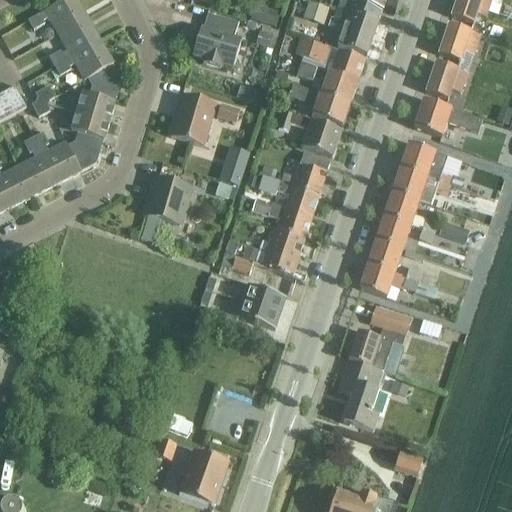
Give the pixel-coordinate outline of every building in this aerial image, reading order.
[(55,39),(85,22),(72,0),(69,0),(26,25),(31,34),(42,28),(41,25),(46,22),(55,39)] [(352,4),(341,0),(337,11),(377,24),(381,14),(352,4)] [(353,0),(352,4),(381,14),(385,0),(353,0)] [(501,4),(492,1),(489,0),(457,0),(451,20),(472,28),(475,18),(485,21),(488,13),(497,16),(501,4)] [(309,5),(304,20),(323,26),(328,11),(309,5)] [(276,27),(280,14),(257,7),(253,20),(276,27)] [(377,24),(337,11),(334,20),(345,24),(337,50),(366,59),(377,24)] [(204,62),(202,67),(220,72),(221,68),(233,71),(241,44),(233,42),(238,26),(207,17),(202,33),(200,32),(192,59),(204,62)] [(85,22),(55,39),(65,55),(60,58),(58,55),(47,61),(52,71),(98,45),(85,22)] [(448,28),(438,58),(459,65),(457,73),(467,76),(472,58),(479,39),(448,28)] [(260,34),(256,47),(267,50),(271,37),(260,34)] [(301,42),(296,58),(303,60),(315,64),(316,60),(324,63),(328,51),(301,42)] [(98,45),(52,71),(58,80),(69,74),(68,72),(73,69),(82,86),(85,84),(111,69),(98,45)] [(303,60),(301,66),(357,85),(365,63),(338,54),(328,51),(324,63),(316,60),(315,64),(303,60)] [(350,107),(357,85),(301,66),(296,79),(312,84),(313,82),(325,86),(321,98),(350,107)] [(460,97),(467,76),(457,73),(435,66),(425,97),(447,104),(450,94),(460,97)] [(120,85),(111,69),(85,84),(89,92),(87,100),(113,108),(114,107),(113,107),(120,85)] [(277,73),(274,81),(285,84),(288,76),(277,73)] [(350,107),(321,98),(293,88),(293,89),(292,88),(288,100),(304,105),(315,108),(311,120),(342,130),(350,107)] [(15,116),(26,110),(15,89),(4,95),(15,116)] [(54,101),(47,90),(35,97),(37,101),(35,106),(43,102),(45,106),(48,104),(54,101)] [(0,112),(5,122),(15,116),(4,95),(0,96),(0,112)] [(255,95),(253,106),(262,109),(265,98),(255,95)] [(179,111),(170,140),(203,150),(216,108),(181,97),(177,111),(179,111)] [(113,108),(87,100),(81,98),(77,111),(73,109),(71,115),(108,125),(113,108)] [(50,115),(47,109),(48,104),(45,106),(43,102),(35,106),(31,108),(39,121),(50,115)] [(441,141),(446,127),(477,137),(481,124),(422,104),(413,132),(441,141)] [(239,115),(220,109),(216,120),(236,126),(239,115)] [(500,110),(495,125),(507,129),(511,114),(500,110)] [(108,125),(71,115),(70,120),(75,121),(71,135),(77,137),(102,145),(108,125)] [(332,160),(341,133),(283,115),(278,132),(287,135),(290,126),(308,132),(302,151),(332,160)] [(61,119),(59,127),(66,130),(69,122),(61,119)] [(79,176),(66,150),(64,146),(48,154),(46,149),(48,148),(42,136),(33,141),(56,187),(79,176)] [(74,146),(66,150),(79,176),(80,175),(96,167),(102,145),(77,137),(74,146)] [(56,187),(33,141),(23,146),(29,157),(31,156),(34,161),(17,170),(33,199),(56,187)] [(408,149),(399,173),(426,182),(437,186),(449,190),(452,183),(453,180),(441,176),(446,162),(446,160),(408,147),(408,149)] [(278,180),(276,185),(319,199),(326,177),(325,177),(330,164),(303,155),(295,181),(283,177),(282,181),(278,180)] [(227,164),(221,183),(236,188),(242,169),(227,164)] [(33,199),(17,170),(1,178),(0,175),(0,171),(1,171),(0,169),(0,192),(9,211),(33,199)] [(263,170),(260,180),(262,180),(274,184),(277,175),(263,170)] [(399,173),(391,197),(418,206),(418,205),(432,209),(436,197),(446,200),(449,190),(437,186),(426,182),(399,173)] [(249,178),(247,187),(254,189),(257,180),(249,178)] [(319,199),(276,185),(274,184),(262,180),(258,192),(274,197),(276,193),(289,198),(285,212),(311,221),(319,199)] [(156,181),(145,218),(180,228),(191,191),(156,181)] [(452,183),(449,190),(461,193),(463,187),(452,183)] [(228,201),(232,189),(220,185),(216,197),(228,201)] [(0,215),(9,211),(0,192),(0,215)] [(418,206),(391,197),(383,221),(409,230),(421,234),(433,238),(438,240),(438,241),(464,249),(468,236),(442,228),(441,229),(413,220),(418,206)] [(311,221),(285,212),(255,202),(251,214),(281,224),(278,234),(304,242),(311,221)] [(409,230),(383,221),(375,245),(401,254),(409,230)] [(252,266),(292,279),(304,242),(278,234),(274,232),(261,269),(252,266)] [(421,234),(418,243),(430,247),(433,238),(421,234)] [(239,246),(229,242),(224,256),(235,260),(239,246)] [(375,245),(367,269),(393,278),(401,254),(375,245)] [(244,251),(240,262),(252,266),(256,256),(244,251)] [(224,256),(220,269),(248,278),(252,266),(240,262),(235,260),(224,256)] [(367,269),(359,292),(386,301),(390,287),(414,296),(414,297),(432,304),(436,292),(425,289),(419,286),(405,281),(393,278),(367,269)] [(408,272),(405,281),(419,286),(422,276),(408,272)] [(208,280),(205,291),(212,293),(215,283),(208,280)] [(247,288),(236,320),(254,326),(253,327),(257,328),(257,327),(274,333),(285,300),(247,288)] [(204,294),(200,305),(207,307),(211,296),(204,294)] [(357,336),(348,364),(382,375),(394,379),(401,356),(400,351),(409,324),(375,312),(370,328),(382,332),(378,343),(357,336)] [(56,319),(40,324),(43,333),(59,329),(56,319)] [(466,339),(417,323),(413,333),(463,350),(466,339)] [(382,375),(348,364),(337,397),(350,402),(342,427),(371,437),(378,418),(370,416),(377,396),(376,395),(382,375)] [(391,386),(388,396),(403,401),(407,390),(391,386)] [(213,509),(228,468),(193,456),(188,470),(185,469),(181,480),(185,481),(179,498),(213,509)] [(417,482),(423,465),(400,457),(395,474),(417,482)] [(396,511),(398,508),(360,496),(358,502),(336,495),(330,511),(396,511)] [(8,501),(6,501),(3,502),(2,503),(0,503),(0,511),(25,511),(25,510),(24,509),(22,506),(20,504),(18,503),(17,502),(14,501),(11,501),(10,501),(8,501)]
